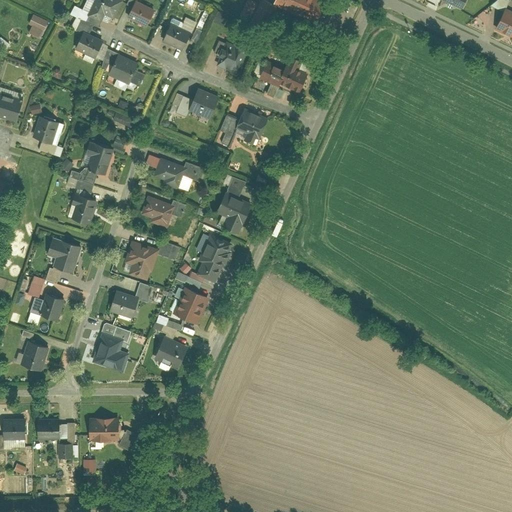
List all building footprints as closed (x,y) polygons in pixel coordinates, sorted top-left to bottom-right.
[(106,15),(115,19),(122,0),(94,0),(89,15),(104,21),(106,15)] [(250,0),(248,0),(242,18),(248,21),(255,2),(250,0)] [(324,0),(274,0),(274,2),(315,21),(324,0)] [(441,0),(442,1),(462,10),(466,0),(441,0)] [(128,19),(145,27),(154,10),(136,1),(128,19)] [(511,11),(505,8),(495,31),(511,38),(511,11)] [(39,38),(48,21),(32,13),(27,23),(31,25),(27,32),(39,38)] [(77,29),(90,32),(92,23),(79,20),(77,29)] [(164,42),(181,50),(190,30),(173,22),(164,42)] [(76,51),(95,61),(104,43),(84,34),(76,51)] [(219,58),(216,66),(237,73),(249,40),(236,35),(233,43),(224,40),(222,47),(219,46),(215,56),(219,58)] [(0,47),(4,51),(10,44),(1,37),(0,37),(0,47)] [(137,63),(117,53),(106,75),(127,85),(137,63)] [(277,85),(298,94),(306,74),(296,70),(299,62),(286,57),(282,68),(264,61),(256,82),(276,89),(277,85)] [(218,98),(197,89),(187,111),(208,121),(218,98)] [(0,115),(17,121),(23,100),(0,92),(0,115)] [(45,136),(51,115),(31,109),(24,130),(45,136)] [(268,119),(245,109),(236,130),(249,135),(246,142),(257,147),(268,119)] [(99,167),(106,141),(80,134),(76,146),(82,148),(78,161),(99,167)] [(176,158),(152,150),(146,168),(158,172),(156,178),(172,183),(177,169),(192,174),(196,160),(178,154),(176,158)] [(245,197),(218,185),(209,205),(219,209),(215,218),(231,226),(245,197)] [(143,215),(160,221),(168,197),(139,187),(132,207),(144,211),(143,215)] [(71,219),(94,225),(100,202),(77,195),(71,219)] [(226,237),(202,226),(190,253),(194,255),(189,266),(208,275),(226,237)] [(65,266),(74,239),(45,230),(39,248),(47,250),(44,259),(65,266)] [(120,267),(141,273),(152,242),(124,232),(116,254),(124,257),(120,267)] [(177,280),(171,293),(196,305),(202,292),(177,280)] [(108,283),(101,304),(126,312),(133,290),(108,283)] [(52,313),(57,292),(37,287),(32,307),(52,313)] [(171,293),(165,306),(190,317),(196,305),(171,293)] [(181,339),(156,328),(145,352),(170,363),(181,339)] [(100,330),(91,359),(122,369),(128,352),(117,348),(121,337),(100,330)] [(41,341),(18,333),(10,357),(33,365),(41,341)] [(110,409),(81,410),(82,433),(111,432),(110,409)] [(51,410),(29,411),(30,433),(52,432),(51,410)] [(17,411),(0,412),(0,432),(18,431),(17,411)] [(82,459),(83,472),(96,472),(95,459),(82,459)] [(24,474),(26,466),(16,463),(14,471),(24,474)]
